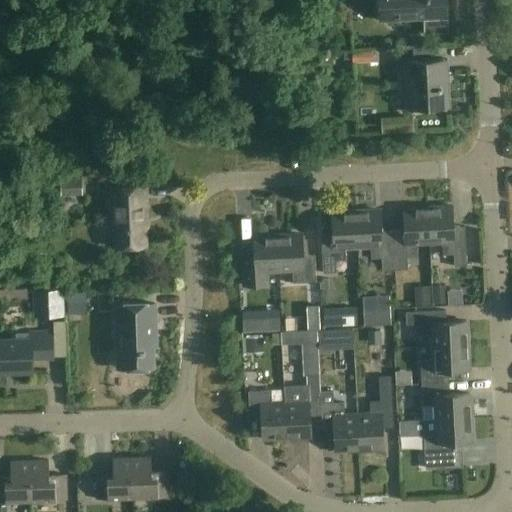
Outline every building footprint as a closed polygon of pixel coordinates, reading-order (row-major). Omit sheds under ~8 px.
[(379,0),(380,21),(448,19),(446,0),(379,0)] [(356,51),(356,68),(379,67),(378,50),(356,51)] [(450,109),(448,60),(405,62),(408,111),(450,109)] [(83,196),(82,177),(61,178),(61,196),(83,196)] [(148,219),(146,187),(110,189),(111,221),(113,220),(114,249),(147,247),(146,219),(148,219)] [(452,207),(429,208),(431,244),(443,244),(444,256),(454,255),(455,268),(467,267),(465,227),(453,228),(452,207)] [(431,244),(429,208),(404,209),(405,230),(394,231),(396,270),(408,270),(407,258),(418,257),(417,245),(431,244)] [(356,212),(358,248),(371,247),(371,259),(382,259),(383,271),(396,270),(394,231),(381,231),(380,210),(356,212)] [(345,248),(358,248),(356,212),(332,213),(333,234),(321,234),(323,274),(336,273),(336,261),(346,261),(345,248)] [(302,235),(279,236),(280,272),(293,272),(293,284),(316,283),(315,259),(304,260),(302,235)] [(268,273),(280,272),(279,236),(254,238),(256,263),(245,264),(246,286),(269,285),(268,273)] [(45,316),(63,316),(62,292),(44,293),(45,316)] [(87,315),(87,294),(67,294),(68,315),(87,315)] [(369,327),(394,325),(392,298),(367,300),(369,327)] [(157,338),(156,305),(115,306),(116,329),(120,328),(121,369),(154,368),(154,338),(157,338)] [(431,348),(468,347),(467,322),(446,323),(446,311),(406,313),(406,325),(418,325),(418,334),(431,334),(431,348)] [(267,316),(249,317),(250,333),(268,332),(267,316)] [(66,356),(66,325),(53,326),(54,357),(66,356)] [(334,332),(319,332),(320,346),(334,346),(334,332)] [(53,359),(52,333),(31,334),(31,340),(0,340),(0,371),(14,371),(14,373),(34,373),(34,359),(53,359)] [(468,347),(431,348),(432,359),(420,360),(420,372),(421,372),(421,384),(449,383),(448,371),(469,370),(468,347)] [(285,387),(286,403),(288,439),(312,438),(310,417),(322,416),(321,394),(319,354),(306,355),(307,386),(285,387)] [(370,416),(358,416),(360,452),(384,450),(383,429),(394,428),(392,376),(378,377),(380,403),(370,403),(370,416)] [(434,406),(435,420),(472,419),(471,394),(449,395),(449,383),(421,384),(422,396),(421,396),(422,407),(434,406)] [(288,439),(286,403),(273,403),(272,391),(249,392),(250,417),(263,416),(264,440),(288,439)] [(336,453),(360,452),(358,416),(345,417),(345,405),(333,405),(333,393),(321,394),(322,416),(323,428),(335,428),(336,453)] [(473,442),(472,419),(435,420),(435,433),(423,433),(424,444),(425,456),(453,455),(452,443),(473,442)] [(152,457),(133,458),(134,499),(170,498),(169,472),(153,473),(152,457)] [(98,500),(134,499),(133,458),(113,458),(113,474),(97,474),(98,500)] [(49,460),(30,461),(31,502),(68,500),(67,475),(50,476),(49,460)] [(0,511),(7,511),(7,503),(31,502),(30,461),(11,462),(11,477),(0,477),(0,511)]
